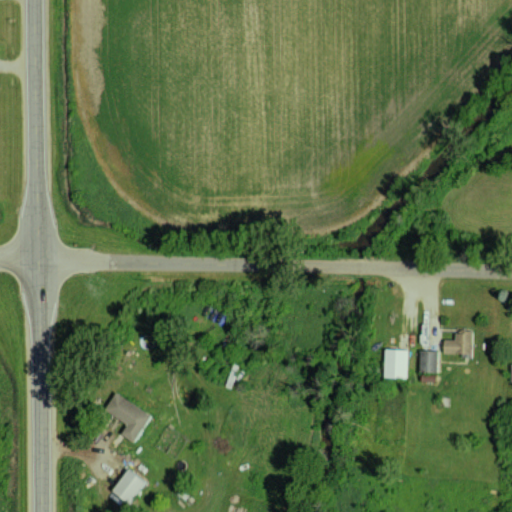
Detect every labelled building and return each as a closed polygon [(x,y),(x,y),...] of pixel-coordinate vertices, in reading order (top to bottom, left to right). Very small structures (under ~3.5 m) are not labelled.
[(456,331),(455,339),(445,339),(444,352),(472,353),(473,331),(456,331)] [(408,349),(386,348),(385,377),(408,377),(408,349)] [(439,350),(420,350),(419,371),(438,371),(439,350)] [(106,409),(128,422),(122,434),(136,442),(152,412),(115,392),(106,409)] [(147,481),(130,468),(114,490),(131,503),(147,481)]
